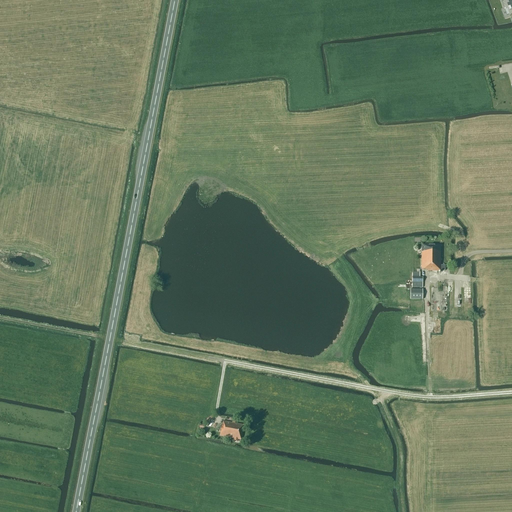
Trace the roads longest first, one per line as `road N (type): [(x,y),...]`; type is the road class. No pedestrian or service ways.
road 1 (trunk): [(76,511),(175,0)]
road 2 (track): [(0,317),(224,362)]
road 3 (track): [(390,421),(427,407),(427,277),(458,275)]
road 4 (track): [(224,362),(375,390),(390,421)]
